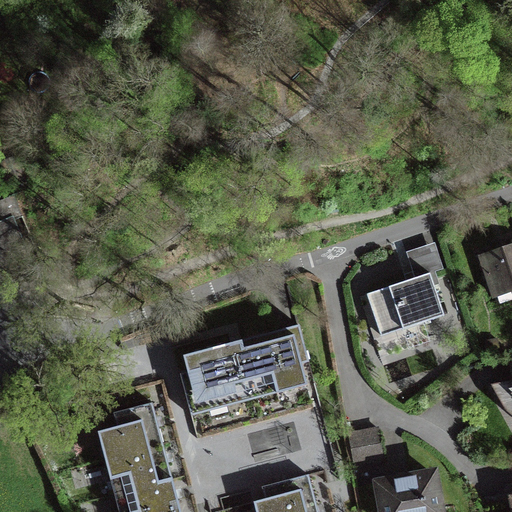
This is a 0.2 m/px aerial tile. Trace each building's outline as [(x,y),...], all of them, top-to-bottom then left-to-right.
[(14,194),(0,200),(0,264),(2,269),(0,269),(0,271),(28,259),(27,258),(26,259),(10,222),(23,216),(14,194)] [(406,252),(414,278),(430,273),(443,269),(434,242),(406,252)] [(511,246),(482,257),(494,295),(511,288),(511,246)] [(444,315),(430,273),(414,278),(367,294),(381,337),(444,315)] [(245,355),(187,370),(190,383),(184,385),(194,424),(200,423),(203,434),(313,405),(298,352),(247,365),(245,355)] [(511,415),(511,380),(493,384),(490,384),(504,409),(511,415)] [(121,441),(102,446),(119,511),(181,511),(155,413),(116,423),(121,441)] [(378,428),(349,433),(355,463),(383,458),(378,428)] [(439,511),(433,473),(408,478),(405,475),(396,477),(395,480),(378,483),(383,511),(439,511)] [(268,510),(261,511),(318,511),(311,482),(264,494),(268,510)]
